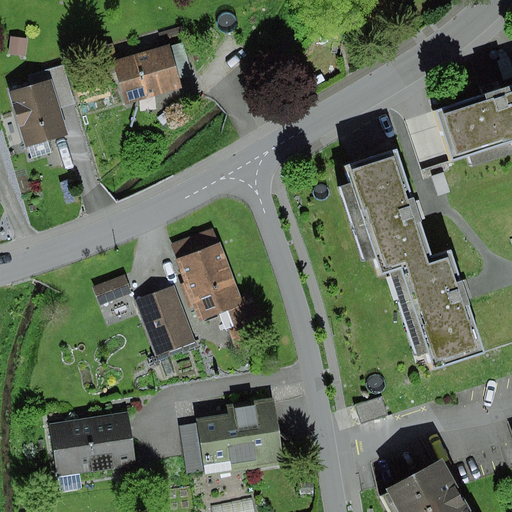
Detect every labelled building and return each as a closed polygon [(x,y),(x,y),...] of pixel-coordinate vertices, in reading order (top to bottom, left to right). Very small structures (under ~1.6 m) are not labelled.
[(10,37),(8,54),(25,56),(27,39),(10,37)] [(183,42),(113,62),(125,107),(182,91),(178,78),(192,74),(183,42)] [(97,48),(100,58),(115,54),(113,44),(97,48)] [(503,79),(511,76),(511,70),(508,57),(498,60),(503,79)] [(50,80),(60,109),(75,104),(63,66),(47,71),(50,80)] [(60,109),(50,80),(8,93),(26,150),(68,137),(60,109)] [(511,86),(435,110),(451,161),(468,155),(472,168),(511,155),(511,86)] [(388,271),(435,255),(408,175),(399,147),(344,166),(349,183),(339,186),(364,260),(379,255),(384,272),(388,271)] [(444,173),(431,177),(437,196),(450,192),(444,173)] [(214,228),(170,245),(184,283),(179,285),(188,308),(193,306),(199,322),(219,314),(224,330),(257,318),(252,304),(243,307),(214,228)] [(435,255),(388,271),(417,358),(430,353),(435,369),(484,352),(450,250),(435,255)] [(124,274),(93,287),(100,304),(131,292),(124,274)] [(175,289),(134,304),(155,363),(196,348),(175,289)] [(240,329),(230,332),(237,350),(246,347),(240,329)] [(381,397),(356,405),(362,424),(387,415),(381,397)] [(227,415),(198,420),(198,424),(179,427),(186,474),(205,471),(205,477),(285,465),(275,398),(226,405),(227,415)] [(128,412),(49,425),(58,474),(136,462),(128,412)] [(387,495),(396,511),(472,511),(445,463),(387,495)] [(313,483),(300,484),(300,494),(313,494),(313,483)]
